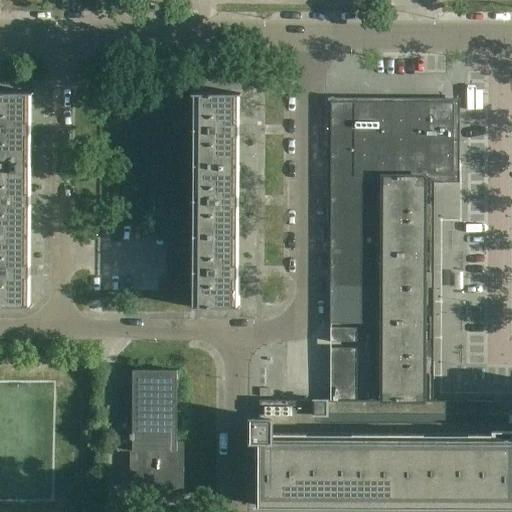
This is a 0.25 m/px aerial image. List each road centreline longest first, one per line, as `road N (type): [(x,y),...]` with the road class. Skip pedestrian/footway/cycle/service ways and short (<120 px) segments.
road 1 (residential): [(237,332),(300,324),(308,301),(316,35)]
road 2 (residential): [(59,330),(61,34)]
road 3 (residential): [(234,511),(237,332)]
road 4 (residential): [(59,330),(237,332)]
road 5 (unclassified): [(187,35),(316,35)]
road 6 (unclassified): [(61,34),(187,35)]
